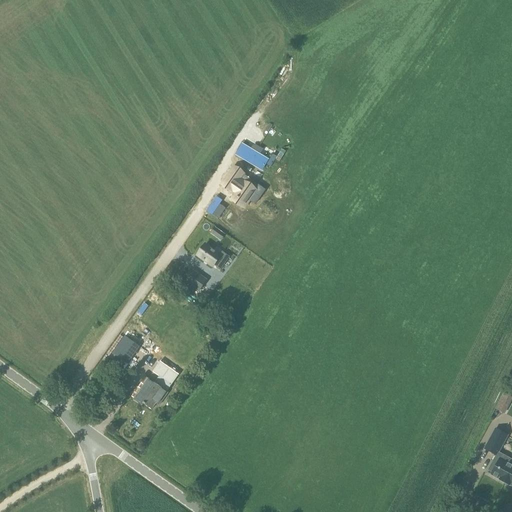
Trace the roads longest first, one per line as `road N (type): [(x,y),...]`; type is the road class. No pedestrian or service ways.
road 1 (unknown): [(53,405),(221,180)]
road 2 (tertiary): [(203,511),(97,437)]
road 3 (tertiary): [(97,437),(0,366)]
